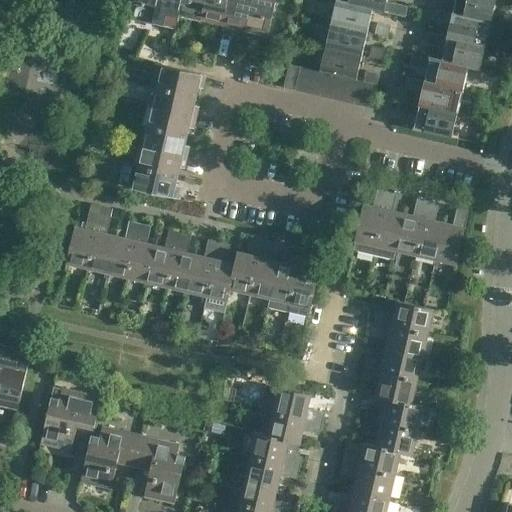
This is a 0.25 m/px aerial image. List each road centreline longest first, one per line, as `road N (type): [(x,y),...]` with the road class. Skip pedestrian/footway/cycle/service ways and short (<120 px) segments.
road 1 (residential): [(322,208),(226,184),(219,165),(234,92),(344,120)]
road 2 (residential): [(495,431),(505,166)]
road 3 (residential): [(317,375),(335,238),(322,208)]
road 4 (residential): [(344,120),(381,139),(505,166)]
road 5 (residential): [(300,511),(344,394)]
